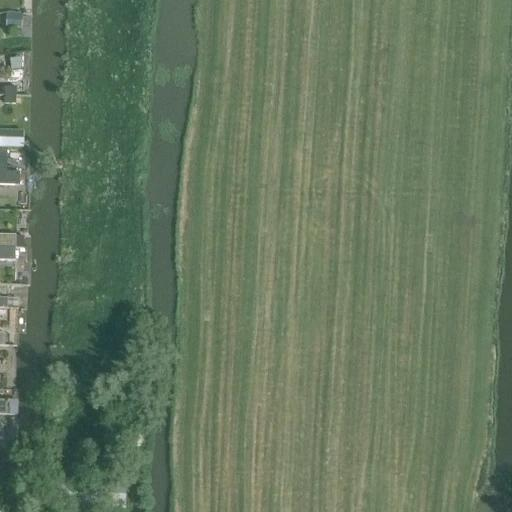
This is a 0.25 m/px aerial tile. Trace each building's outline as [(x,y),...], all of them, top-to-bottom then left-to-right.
[(8,15),(7,26),(23,27),(23,16),(8,15)] [(6,88),(6,97),(17,97),(17,88),(6,88)] [(16,105),(17,97),(6,97),(6,105),(16,105)] [(0,149),(5,149),(7,149),(24,150),(25,132),(0,131),(0,149)] [(0,173),(0,186),(20,187),(21,174),(6,174),(0,173)] [(0,261),(16,262),(17,250),(17,237),(0,236),(0,261)] [(17,237),(17,250),(25,250),(25,237),(17,237)] [(0,309),(8,310),(9,300),(0,299),(0,309)] [(0,416),(10,417),(10,403),(0,402),(0,416)] [(127,485),(54,483),(53,509),(127,511),(127,485)]
